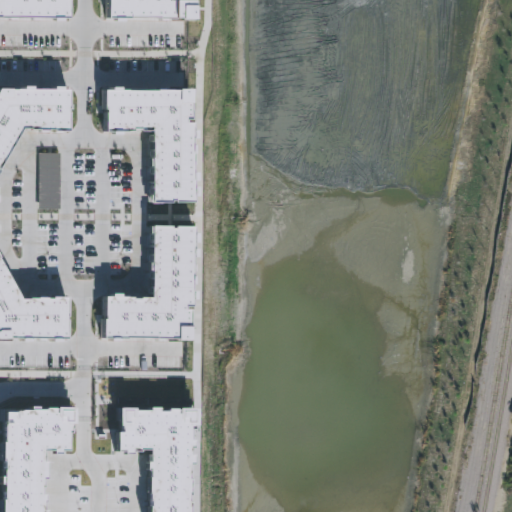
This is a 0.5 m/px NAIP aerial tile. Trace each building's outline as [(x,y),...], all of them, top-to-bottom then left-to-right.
[(0,0),(66,0),(66,18),(0,18),(0,0)] [(196,0),(196,20),(104,20),(104,0),(196,0)] [(0,165),(20,129),(66,129),(66,88),(0,88),(0,165)] [(190,89),(190,207),(148,207),(149,132),(102,132),(103,89),(190,89)] [(150,228),(190,228),(190,342),(102,342),(103,301),(150,301),(150,228)] [(0,266),(20,301),(65,301),(65,341),(0,341),(0,266)]
